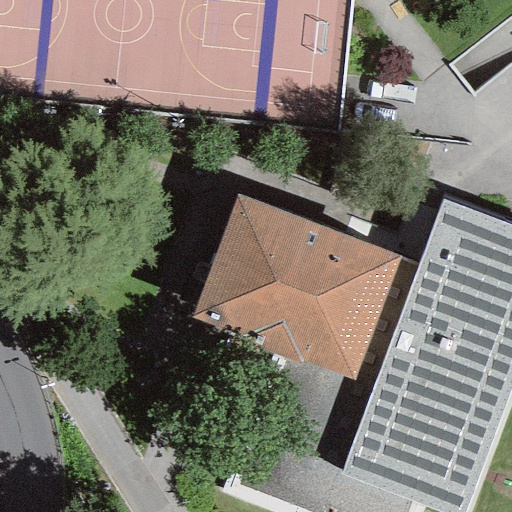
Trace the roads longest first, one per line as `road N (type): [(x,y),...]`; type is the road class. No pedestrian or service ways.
road 1 (residential): [(161,511),(0,250)]
road 2 (tertiary): [(33,511),(13,396),(0,373)]
